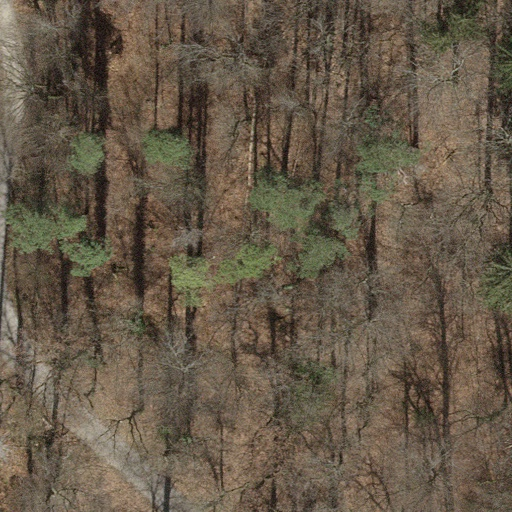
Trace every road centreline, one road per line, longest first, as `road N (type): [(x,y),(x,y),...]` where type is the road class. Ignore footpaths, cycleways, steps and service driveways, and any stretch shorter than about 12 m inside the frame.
road 1 (track): [(183,511),(6,343),(0,304)]
road 2 (track): [(0,190),(14,80),(0,28)]
